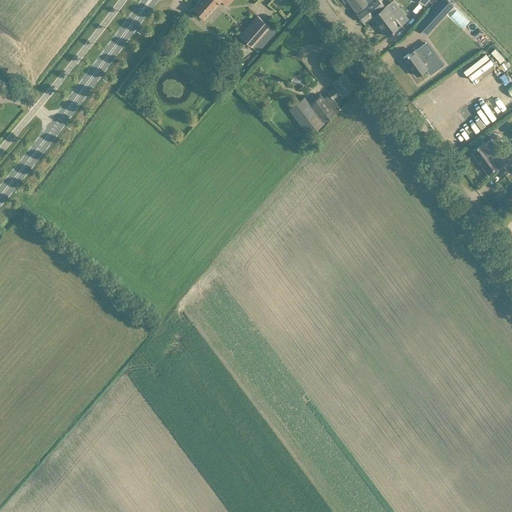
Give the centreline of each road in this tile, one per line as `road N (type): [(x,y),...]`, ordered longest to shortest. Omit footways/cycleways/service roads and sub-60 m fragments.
road 1 (unclassified): [(511,252),(320,0)]
road 2 (primary): [(0,195),(130,27)]
